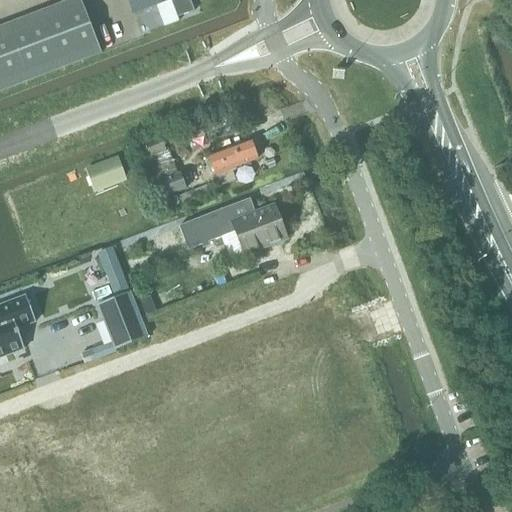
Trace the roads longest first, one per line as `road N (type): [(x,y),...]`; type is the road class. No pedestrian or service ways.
road 1 (unclassified): [(0,411),(304,296),(331,274),(384,253)]
road 2 (unclassified): [(384,253),(479,511)]
road 3 (unclassified): [(280,52),(325,103),(384,253)]
road 4 (unclassified): [(204,73),(0,151)]
road 5 (primary): [(391,55),(461,183)]
road 6 (primary): [(461,183),(421,43)]
